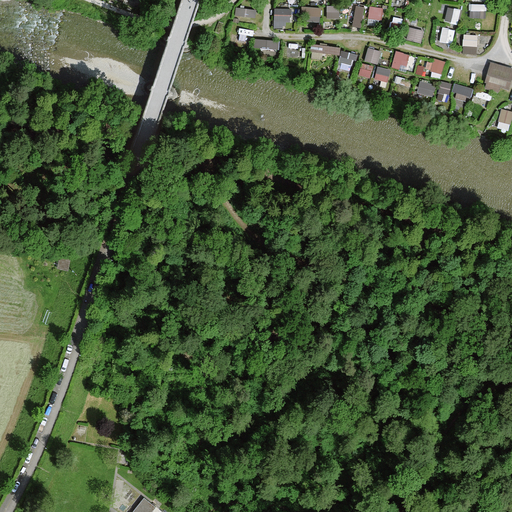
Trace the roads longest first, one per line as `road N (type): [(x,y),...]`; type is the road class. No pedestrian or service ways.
road 1 (unclassified): [(6,511),(58,394),(189,0)]
road 2 (track): [(97,138),(132,129),(185,142),(265,241),(422,300),(511,361)]
road 3 (track): [(504,52),(473,63),(373,40),(274,36),(267,30),(272,0)]
road 4 (track): [(232,0),(177,25),(92,0)]
